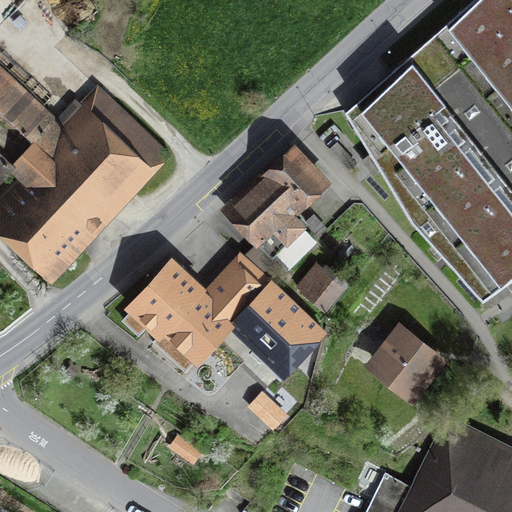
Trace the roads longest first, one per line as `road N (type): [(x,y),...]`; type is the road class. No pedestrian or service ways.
road 1 (residential): [(413,0),(101,278),(0,357)]
road 2 (residential): [(0,412),(165,511)]
